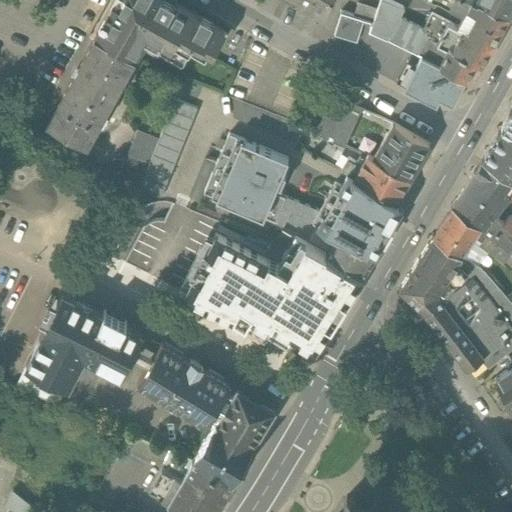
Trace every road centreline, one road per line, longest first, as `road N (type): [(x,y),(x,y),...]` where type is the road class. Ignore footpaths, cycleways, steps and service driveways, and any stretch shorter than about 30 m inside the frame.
road 1 (residential): [(470,140),(214,0)]
road 2 (secondary): [(358,323),(249,511)]
road 3 (secondary): [(470,140),(358,323)]
road 4 (residential): [(511,468),(439,373),(358,323)]
